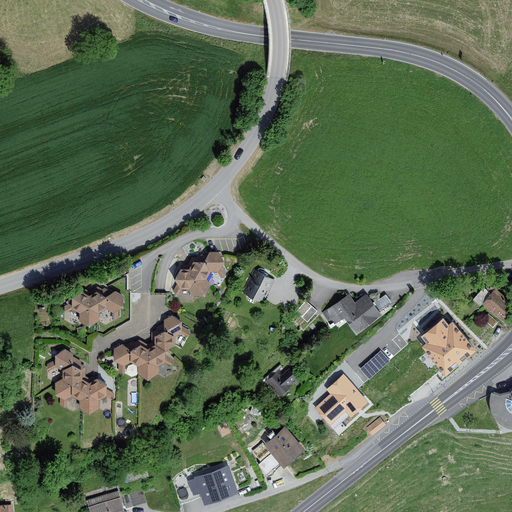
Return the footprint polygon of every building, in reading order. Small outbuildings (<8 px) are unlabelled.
[(207,252),(201,261),(189,261),(185,268),(178,268),(172,279),(177,288),(187,289),(190,296),(203,296),(208,286),(203,279),(207,272),(216,272),(220,262),(216,251),(207,252)] [(274,281),(254,271),(242,294),(261,305),(274,281)] [(479,307),(481,304),(499,320),(511,304),(511,303),(491,285),(486,291),(482,287),(471,300),(479,307)] [(120,296),(112,291),(102,297),(96,292),(88,296),(78,291),(68,297),(69,308),(77,313),(77,323),(85,326),(96,321),(95,312),(102,308),(111,314),(119,308),(120,296)] [(352,303),(346,294),(320,312),(330,325),(342,316),(354,333),(379,315),(364,294),(352,303)] [(307,300),(299,310),(309,317),(316,307),(307,300)] [(111,349),(111,360),(121,366),(128,362),(134,366),(134,374),(144,380),(155,374),(155,366),(161,362),(161,350),(169,347),(170,337),(178,333),(178,322),(169,316),(161,320),(162,331),(151,336),(151,345),(144,348),(138,345),(127,349),(121,345),(111,349)] [(472,348),(450,321),(420,346),(442,373),(472,348)] [(83,367),(62,349),(52,355),(53,366),(59,370),(59,379),(52,382),(52,395),(62,400),(69,395),(76,401),(76,409),(85,414),(97,408),(96,399),(102,397),(102,384),(94,377),(87,382),(82,380),(83,367)] [(361,367),(370,376),(390,359),(381,349),(361,367)] [(280,375),(277,371),(264,381),(277,397),(297,380),(288,369),(280,375)] [(365,402),(340,374),(323,389),(328,394),(313,407),(328,425),(344,411),(349,416),(365,402)] [(496,396),(488,392),(487,399),(487,405),(488,412),(491,418),(495,423),(500,427),(506,430),(511,431),(511,389),(508,390),(509,393),(496,396)] [(244,416),(235,421),(239,428),(248,423),(244,416)] [(383,424),(377,417),(365,429),(371,435),(383,424)] [(301,448),(282,426),(261,445),(280,467),(301,448)] [(234,493),(226,465),(192,476),(193,479),(187,480),(192,495),(199,493),(202,503),(234,493)] [(144,489),(123,494),(126,506),(147,500),(144,489)] [(109,511),(120,509),(115,490),(84,498),(87,511),(109,511)]
